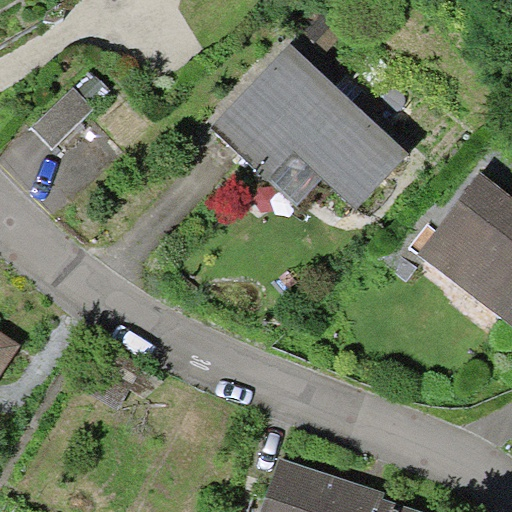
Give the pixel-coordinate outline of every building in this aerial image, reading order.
[(356,209),(408,153),(289,43),(210,128),(267,180),(269,179),(294,152),(323,178),(356,209)] [(94,108),(74,87),(32,126),(52,147),(94,108)] [(323,178),(294,152),(269,179),(297,205),(323,178)] [(511,194),(482,170),(435,230),(417,253),(511,324),(511,194)] [(417,253),(435,230),(428,224),(410,247),(417,253)] [(0,375),(21,344),(0,330),(0,375)] [(386,493),(280,457),(261,511),(425,511),(384,498),(386,493)]
